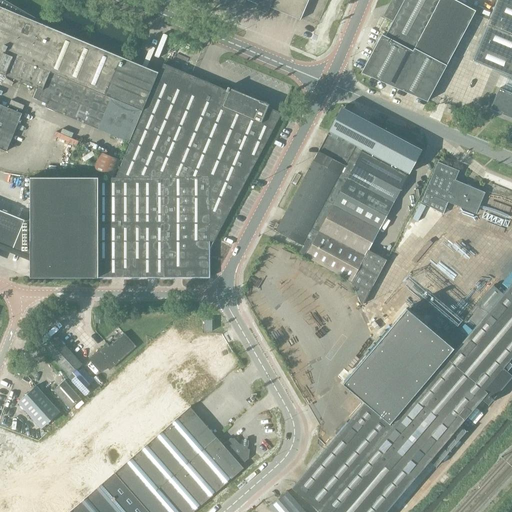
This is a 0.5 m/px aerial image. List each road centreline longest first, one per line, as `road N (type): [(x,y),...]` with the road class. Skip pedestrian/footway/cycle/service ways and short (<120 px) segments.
road 1 (tertiary): [(225,511),(286,457),(294,426),(224,295)]
road 2 (tertiary): [(224,295),(327,84)]
road 3 (tertiary): [(327,84),(126,0)]
road 4 (tertiary): [(224,295),(46,294),(26,301)]
road 5 (unclassified): [(511,158),(327,84)]
